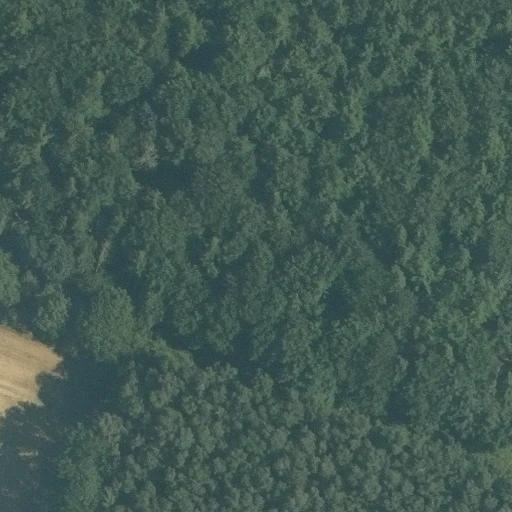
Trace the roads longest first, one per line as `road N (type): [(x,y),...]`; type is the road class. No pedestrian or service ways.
road 1 (track): [(55,511),(143,324),(511,446)]
road 2 (track): [(143,324),(0,274)]
